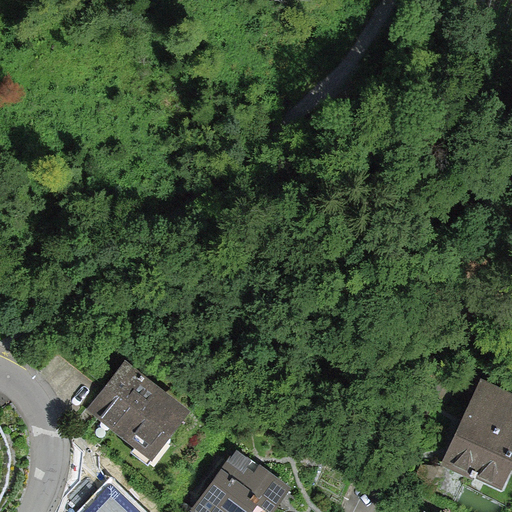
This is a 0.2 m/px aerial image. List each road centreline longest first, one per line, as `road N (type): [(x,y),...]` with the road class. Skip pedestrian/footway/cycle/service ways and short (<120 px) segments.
road 1 (track): [(3,352),(279,146),(382,0)]
road 2 (residential): [(0,366),(40,417),(43,455),(30,511)]
